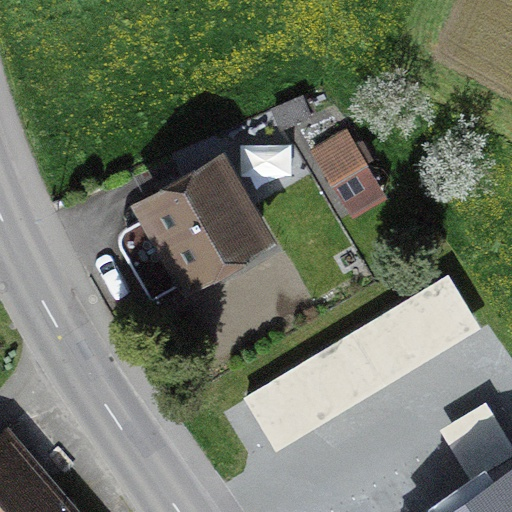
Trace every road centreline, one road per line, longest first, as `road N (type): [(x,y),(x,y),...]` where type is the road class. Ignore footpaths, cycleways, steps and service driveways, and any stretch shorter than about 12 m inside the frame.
road 1 (secondary): [(0,208),(81,370)]
road 2 (secondary): [(81,370),(185,511)]
